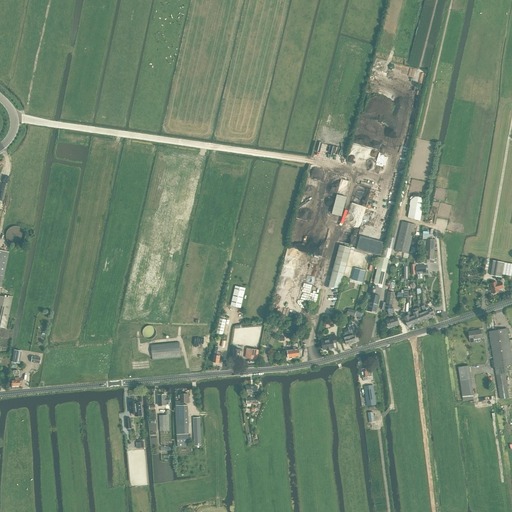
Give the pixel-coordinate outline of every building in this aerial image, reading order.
[(410,205),(408,218),(419,221),(423,207),(423,206),(423,205),(424,205),(424,204),(424,203),(424,202),(423,202),(423,201),(423,200),(422,200),(422,199),(421,199),(421,198),(420,198),(419,197),(418,197),(417,197),(416,197),(415,197),(414,197),(414,198),(413,198),(413,199),(412,199),(412,200),(411,200),(411,201),(411,202),(410,202),(410,203),(410,204),(410,205)] [(394,237),(398,222),(395,222),(391,237),(390,236),(387,248),(385,247),(383,258),(378,257),(375,267),(377,268),(374,283),(383,285),(389,259),(391,250),(395,238),(394,237)] [(408,254),(415,225),(402,222),(395,251),(408,254)] [(25,239),(25,237),(25,235),(24,233),(24,232),(22,230),(21,228),(19,227),(17,227),(15,227),(13,227),(11,227),(9,228),(7,229),(6,231),(5,233),(4,234),(4,237),(4,239),(5,240),(6,243),(7,244),(8,245),(10,246),(12,247),(14,247),(17,247),(19,247),(20,246),(22,244),(23,243),(24,241),(25,239)] [(360,236),(356,250),(381,256),(384,242),(360,236)] [(434,260),(435,240),(426,239),(425,259),(434,260)] [(330,280),(329,280),(330,288),(341,287),(350,253),(351,248),(340,245),(330,280)] [(0,287),(1,288),(9,252),(0,250),(0,287)] [(511,276),(511,271),(511,264),(493,261),(491,276),(501,277),(502,275),(511,276)] [(426,265),(415,266),(416,274),(417,274),(418,279),(423,279),(422,274),(427,273),(426,265)] [(365,271),(356,268),(353,280),(361,283),(365,271)] [(497,284),(497,282),(490,284),(493,294),(499,292),(499,289),(503,288),(502,282),(497,284)] [(241,308),(245,289),(236,286),(231,306),(241,308)] [(389,315),(394,313),(393,308),(392,305),(394,293),(388,292),(386,303),(387,303),(385,309),(388,309),(387,310),(389,315)] [(367,304),(366,308),(368,308),(367,311),(376,313),(380,296),(371,294),(369,305),(367,304)] [(0,327),(6,329),(12,297),(8,296),(7,298),(0,296),(0,298),(0,327)] [(423,306),(422,307),(424,312),(427,321),(429,320),(428,319),(431,318),(431,316),(435,314),(432,309),(430,310),(429,307),(425,308),(424,305),(423,306)] [(420,307),(417,309),(422,321),(425,320),(425,322),(427,321),(424,312),(422,313),(420,307)] [(417,309),(412,310),(414,316),(417,323),(422,321),(417,309)] [(410,312),(408,312),(409,315),(412,325),(417,323),(414,316),(412,317),(410,312)] [(409,315),(404,317),(408,327),(412,325),(409,315)] [(388,328),(399,325),(397,318),(386,321),(388,328)] [(220,319),(217,333),(223,335),(226,320),(220,319)] [(149,340),(150,340),(151,340),(152,339),(153,339),(154,338),(155,337),(155,336),(156,336),(156,335),(156,334),(156,333),(156,332),(156,331),(156,330),(156,329),(155,329),(154,328),(154,327),(153,327),(152,326),(151,326),(150,326),(149,326),(148,326),(147,326),(147,327),(146,327),(145,328),(144,328),(144,329),(143,330),(143,331),(143,332),(143,333),(143,334),(143,335),(143,336),(144,337),(145,337),(145,338),(146,339),(147,339),(148,339),(148,340),(149,340)] [(348,329),(347,329),(351,344),(356,342),(354,335),(352,336),(351,333),(354,333),(352,326),(348,327),(348,329)] [(500,399),(509,398),(505,373),(507,373),(506,366),(511,364),(511,357),(507,329),(489,332),(495,367),(496,375),(500,399)] [(481,330),(469,332),(470,340),(470,343),(474,342),(473,339),(482,338),(481,330)] [(331,350),(331,348),(334,348),(333,343),(336,343),(335,336),(321,339),(323,350),(327,349),(327,350),(331,350)] [(153,360),(181,358),(179,343),(151,345),(153,360)] [(239,359),(241,350),(234,349),(233,358),(239,359)] [(246,358),(257,360),(259,350),(248,349),(246,358)] [(14,350),(12,362),(19,364),(21,351),(14,350)] [(463,397),(473,396),(469,366),(458,367),(463,397)] [(368,373),(368,368),(367,367),(364,368),(363,369),(362,369),(363,377),(363,380),(367,379),(367,377),(371,376),(370,373),(368,373)] [(19,386),(18,371),(13,371),(13,375),(14,375),(15,381),(11,381),(11,386),(19,386)] [(367,406),(376,405),(373,385),(364,387),(367,406)] [(166,398),(165,394),(158,395),(159,406),(166,406),(166,405),(169,404),(169,403),(171,403),(170,397),(166,398)] [(184,405),(183,403),(189,403),(188,394),(180,394),(181,401),(176,401),(176,406),(184,405)] [(135,403),(130,403),(130,413),(135,412),(135,413),(142,413),(141,403),(138,404),(137,402),(135,403)] [(189,434),(188,405),(176,406),(177,434),(177,447),(190,447),(189,434)] [(169,417),(159,417),(160,433),(170,433),(169,417)] [(371,431),(371,435),(371,436),(368,436),(368,435),(369,447),(376,446),(375,442),(381,442),(379,430),(371,431)]
